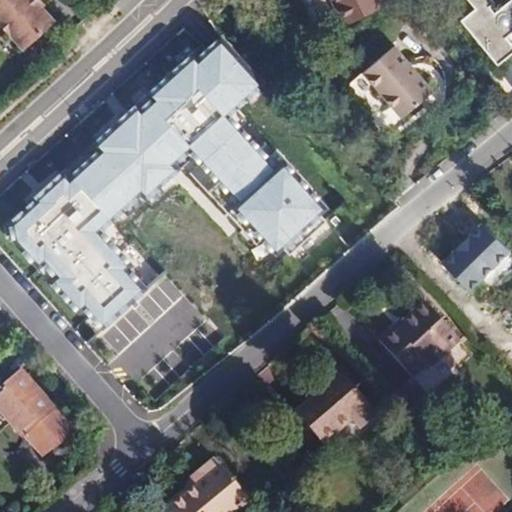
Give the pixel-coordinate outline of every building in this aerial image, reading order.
[(0,0),(0,31),(18,49),(48,19),(34,5),(38,1),(37,0),(0,0)] [(330,0),(342,27),(382,8),(378,0),(330,0)] [(489,0),(478,0),(472,5),(482,20),(469,30),(504,72),(511,65),(511,47),(511,45),(511,15),(497,29),(490,21),(500,12),(489,0)] [(393,46),(362,71),(399,118),(430,92),(393,46)] [(69,180),(19,226),(21,240),(48,267),(52,264),(65,278),(63,283),(88,309),(93,305),(113,327),(152,291),(133,271),(138,267),(108,233),(150,195),(154,200),(185,172),(181,167),(198,152),(247,206),(242,211),(282,256),(333,211),(291,164),(279,175),(227,118),(263,86),(229,48),(207,68),(203,63),(166,97),(171,103),(152,120),(144,112),(108,144),(112,153),(78,184),(69,180)] [(479,225),(442,261),(471,290),(508,254),(479,225)] [(393,324),(376,339),(409,377),(426,363),(429,366),(460,340),(425,300),(401,320),(405,324),(398,330),(393,324)] [(340,368),(295,407),(321,438),(349,413),(357,422),(375,407),(340,368)] [(22,373),(0,392),(0,412),(22,437),(23,436),(25,437),(46,453),(58,441),(72,429),(22,373)] [(208,473),(170,505),(176,511),(232,511),(249,497),(221,462),(219,463),(213,456),(201,465),(208,473)]
